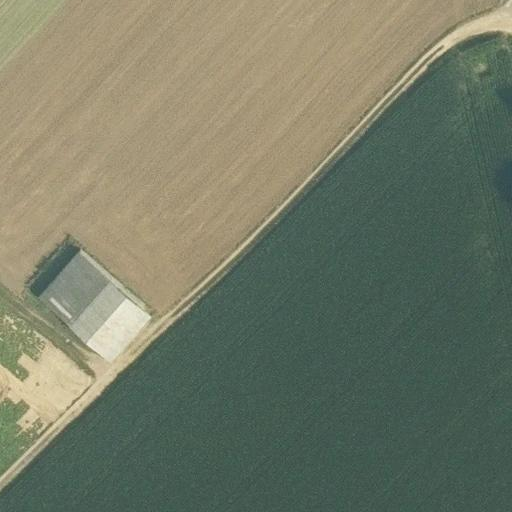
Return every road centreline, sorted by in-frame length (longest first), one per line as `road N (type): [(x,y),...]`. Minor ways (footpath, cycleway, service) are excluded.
road 1 (track): [(511,20),(450,40),(424,65),(176,340),(3,511)]
road 2 (track): [(117,398),(0,299)]
